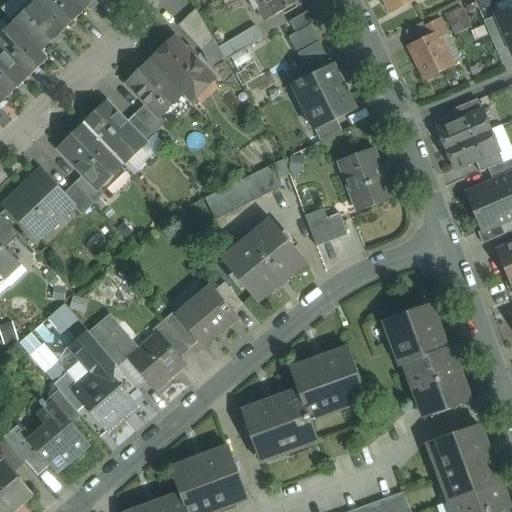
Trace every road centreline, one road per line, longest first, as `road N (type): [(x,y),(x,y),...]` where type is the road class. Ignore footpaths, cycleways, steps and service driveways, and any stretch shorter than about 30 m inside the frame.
road 1 (residential): [(450,243),(349,277),(71,511)]
road 2 (residential): [(146,0),(128,36),(0,160)]
road 3 (residential): [(450,243),(511,416)]
road 4 (residential): [(345,0),(402,122)]
road 5 (residential): [(402,122),(450,243)]
